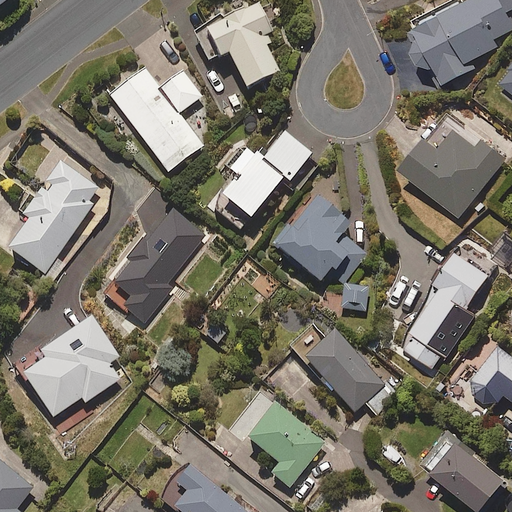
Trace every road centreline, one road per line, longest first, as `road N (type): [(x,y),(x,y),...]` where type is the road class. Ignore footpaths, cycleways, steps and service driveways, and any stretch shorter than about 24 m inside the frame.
road 1 (residential): [(348,16),(377,75),(373,110),(342,122),(316,109),(312,79),(333,43)]
road 2 (residential): [(0,80),(103,0)]
